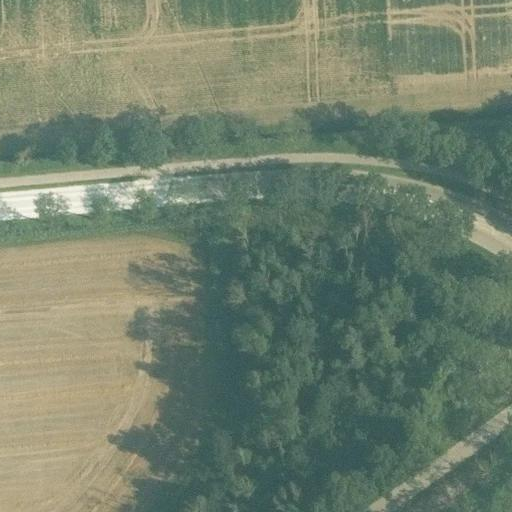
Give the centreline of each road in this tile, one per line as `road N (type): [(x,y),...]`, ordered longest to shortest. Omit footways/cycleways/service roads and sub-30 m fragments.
road 1 (primary): [(0,205),(281,180),(378,191),(483,221)]
road 2 (unclassified): [(379,511),(511,416)]
